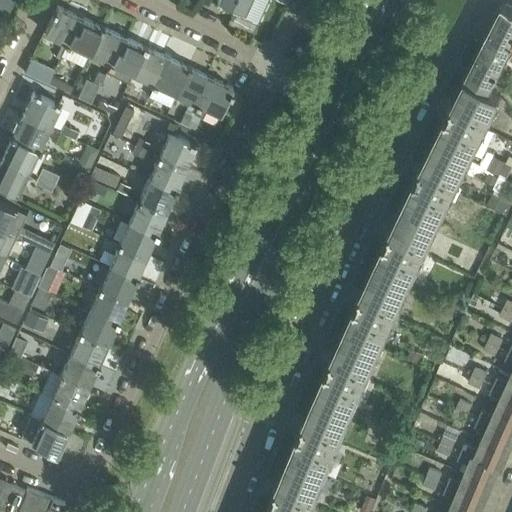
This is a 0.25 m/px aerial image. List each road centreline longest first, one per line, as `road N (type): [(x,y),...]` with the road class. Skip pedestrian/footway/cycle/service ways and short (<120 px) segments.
road 1 (residential): [(273,64),(91,490),(0,451)]
road 2 (residential): [(229,511),(402,125),(365,37)]
road 3 (tertiary): [(264,259),(208,354),(141,511)]
road 4 (tertiary): [(185,511),(241,368),(264,259)]
road 5 (tertiary): [(264,259),(365,37)]
road 6 (residential): [(273,64),(133,0)]
road 7 (residential): [(380,6),(273,64)]
